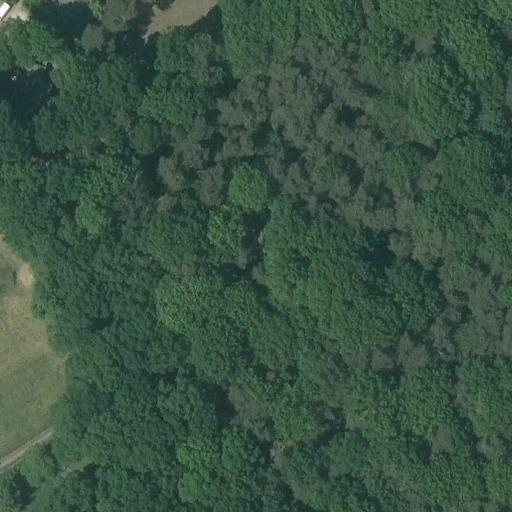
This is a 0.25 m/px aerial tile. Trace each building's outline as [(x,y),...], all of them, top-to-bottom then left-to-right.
[(87,0),(47,0),(65,28),(73,24),(77,31),(92,22),(87,15),(94,11),(87,0)] [(161,0),(167,10),(185,0),(161,0)] [(19,94),(27,96),(38,98),(41,86),(44,70),(25,66),(19,94)] [(55,96),(60,106),(70,100),(64,90),(55,96)] [(89,475),(95,467),(87,461),(79,454),(65,473),(64,472),(62,474),(63,475),(62,477),(86,496),(97,482),(89,475)]
